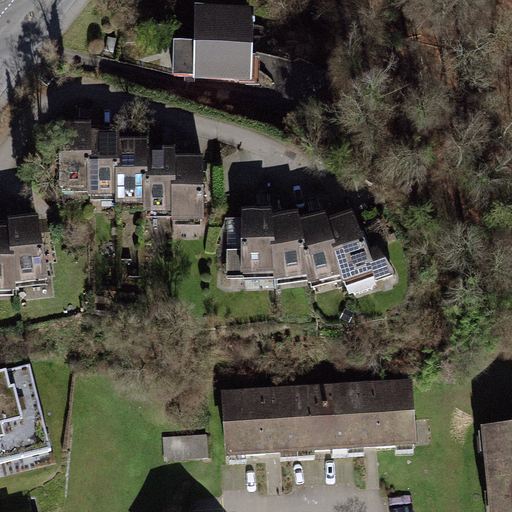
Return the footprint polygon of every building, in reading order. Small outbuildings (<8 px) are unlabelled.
[(242,12),(188,12),(189,45),(172,45),(171,80),(243,82),(242,12)] [(56,124),(56,187),(87,188),(88,130),(88,124),(56,124)] [(87,188),(87,196),(115,196),(116,138),(116,131),(88,130),(87,188)] [(115,196),(115,203),(143,203),(143,149),(144,138),(116,138),(115,196)] [(143,203),(143,209),(174,210),(174,159),(174,150),(143,149),(143,203)] [(174,210),(173,221),(200,221),(201,159),(174,159),(174,210)] [(271,210),(245,211),(243,274),(273,272),(271,218),(271,210)] [(353,214),(327,222),(338,277),(340,283),(371,272),(375,280),(390,275),(380,248),(367,252),(353,214)] [(299,215),(271,218),(273,272),(273,280),(306,276),(300,222),(299,215)] [(326,217),(300,222),(306,276),(307,284),(338,277),(327,222),(326,217)] [(36,218),(7,221),(7,228),(10,287),(44,283),(36,218)] [(0,293),(9,294),(10,287),(7,228),(0,228),(0,293)] [(28,372),(0,378),(0,465),(48,454),(28,372)] [(412,385),(216,395),(219,460),(415,450),(412,385)] [(511,511),(511,428),(479,432),(485,511),(511,511)]
